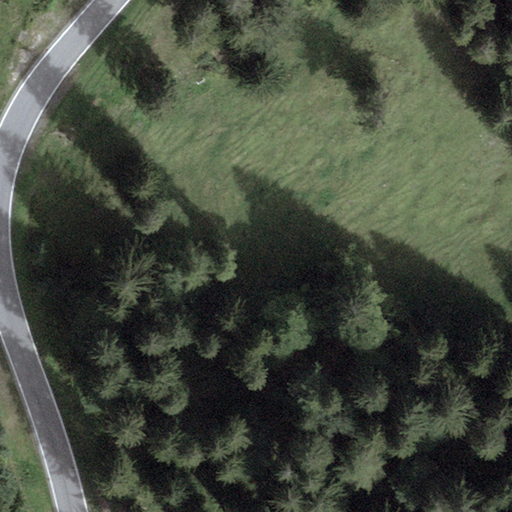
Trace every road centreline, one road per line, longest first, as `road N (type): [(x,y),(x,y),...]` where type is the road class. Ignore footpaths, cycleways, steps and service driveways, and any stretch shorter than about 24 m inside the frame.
road 1 (tertiary): [(0,278),(72,511)]
road 2 (tertiary): [(111,0),(23,112),(0,177)]
